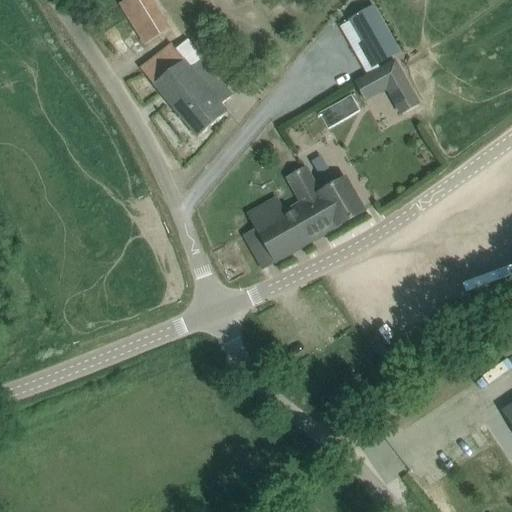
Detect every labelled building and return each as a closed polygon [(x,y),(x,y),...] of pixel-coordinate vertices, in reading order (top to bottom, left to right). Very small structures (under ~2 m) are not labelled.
[(152,0),(126,0),(120,4),(146,45),(170,30),(152,0)] [(367,48),(375,63),(396,52),(373,9),(352,21),(367,48)] [(232,96),(202,61),(189,45),(179,54),(171,45),(141,70),(198,139),(228,113),(221,106),(232,96)] [(357,53),(355,54),(363,69),(365,68),(375,63),(367,48),(357,53)] [(396,61),(369,75),(380,95),(391,89),(405,114),(422,105),(396,61)] [(319,111),(328,128),(361,111),(352,94),(319,111)] [(276,262),(313,242),(338,228),(365,212),(346,180),(320,194),(306,170),(289,179),(303,204),(285,214),(277,200),(250,216),(258,230),(244,237),(262,270),(276,262)]
